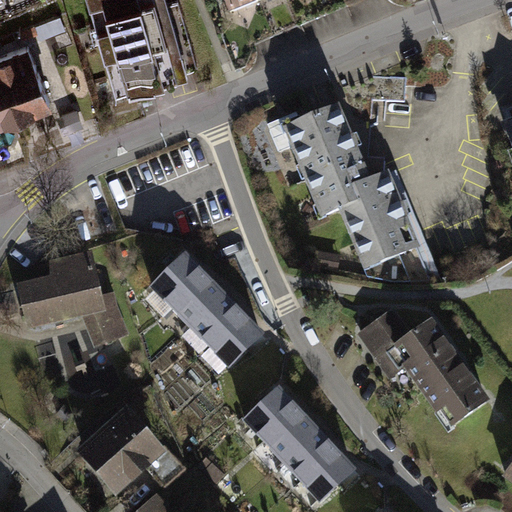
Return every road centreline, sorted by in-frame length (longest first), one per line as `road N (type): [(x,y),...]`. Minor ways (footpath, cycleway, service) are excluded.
road 1 (residential): [(206,112),(281,280),(362,424),(452,511)]
road 2 (residential): [(488,0),(206,112)]
road 3 (residential): [(206,112),(52,181),(0,226)]
